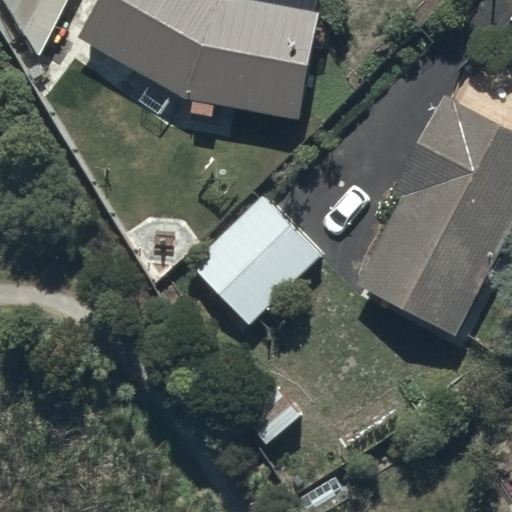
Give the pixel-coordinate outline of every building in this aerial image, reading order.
[(6,0),(39,54),(65,0),(6,0)] [(99,0),(80,33),(185,99),(195,99),(195,112),(213,112),(213,102),(300,116),(318,9),(319,0),(99,0)] [(79,120),(108,86),(73,55),(44,89),(79,120)] [(403,195),(356,280),(457,334),(511,231),(511,129),(445,94),(394,190),(403,195)] [(322,255),(260,192),(190,258),(251,322),(322,255)] [(196,240),(163,199),(119,235),(152,276),(196,240)]
